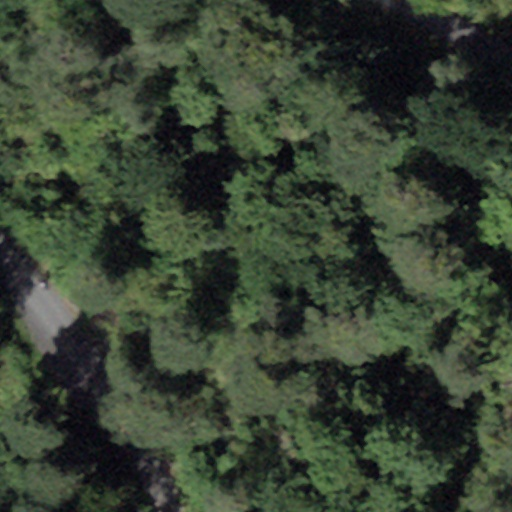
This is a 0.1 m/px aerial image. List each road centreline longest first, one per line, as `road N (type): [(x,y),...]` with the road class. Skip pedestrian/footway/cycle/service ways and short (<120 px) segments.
road 1 (unclassified): [(0,263),(176,486),(182,511)]
road 2 (track): [(381,0),(511,64)]
